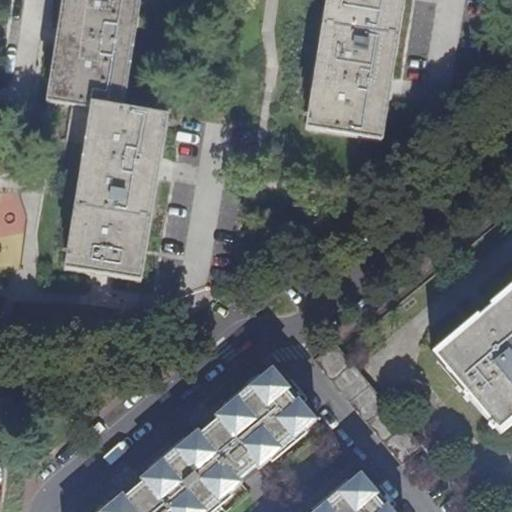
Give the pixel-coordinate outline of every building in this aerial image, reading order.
[(70,0),(67,21),(84,23),(79,56),(62,53),(54,101),(97,109),(92,143),(108,146),(102,179),(86,176),(71,267),(94,271),(97,253),(112,255),(111,262),(120,264),(118,275),(140,278),(155,187),(139,184),(145,152),(161,155),(166,121),(178,123),(180,110),(143,104),(140,116),(122,113),(129,63),(114,61),(118,29),(134,32),(139,0),(70,0)] [(334,96),(318,93),(312,127),(381,138),(387,104),(371,102),(376,70),(392,73),(403,4),(387,2),(387,0),(333,0),(323,62),(339,64),(334,96)] [(67,21),(62,53),(79,56),(84,23),(67,21)] [(114,61),(129,63),(134,32),(118,29),(114,61)] [(323,62),(318,93),(334,96),(339,64),(323,62)] [(371,102),(387,104),(392,73),(376,70),(371,102)] [(92,143),(86,176),(102,179),(108,146),(92,143)] [(155,187),(161,155),(145,152),(139,184),(155,187)] [(94,271),(118,275),(120,264),(111,262),(112,255),(97,253),(94,271)] [(511,303),(441,364),(500,433),(511,422),(511,303)] [(424,447),(337,343),(316,361),(404,465),(424,447)] [(276,372),(273,368),(261,378),(264,382),(276,372)] [(202,511),(256,467),(259,470),(265,465),(262,462),(268,457),(271,460),(305,431),(302,427),(314,418),(301,402),(298,406),(285,390),(288,387),(276,372),(264,382),(261,378),(215,417),(220,423),(204,438),(201,435),(143,484),(145,487),(128,501),(123,496),(103,511),(202,511)] [(301,402),(288,387),(285,390),(298,406),(301,402)] [(302,427),(305,431),(317,421),(314,418),(302,427)] [(262,462),(265,465),(271,460),(268,457),(262,462)] [(353,487),(365,477),(362,474),(350,483),(353,487)] [(394,511),(391,508),(387,511),(374,496),(378,493),(365,477),(353,487),(350,483),(316,511),(394,511)] [(387,511),(391,508),(378,493),(374,496),(387,511)]
